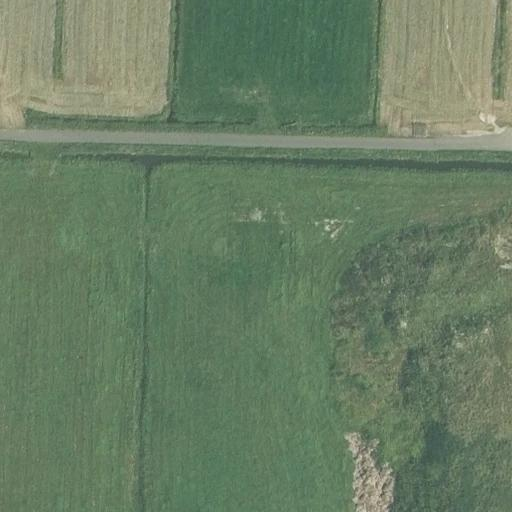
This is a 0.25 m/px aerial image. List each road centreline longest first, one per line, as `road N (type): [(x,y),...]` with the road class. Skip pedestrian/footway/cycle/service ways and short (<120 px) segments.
road 1 (unclassified): [(0,136),(511,146)]
road 2 (track): [(511,145),(447,52),(449,0)]
